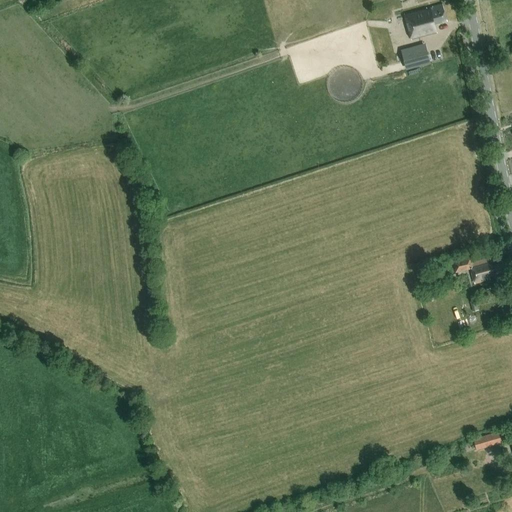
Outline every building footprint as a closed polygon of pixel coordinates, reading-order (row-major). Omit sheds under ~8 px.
[(447,20),(443,5),(405,14),(411,39),(438,33),(435,23),(447,20)] [(402,52),(406,68),(429,62),(425,46),(402,52)] [(471,256),(453,260),(456,273),(471,269),(475,284),(491,280),(490,277),(505,273),(501,255),(472,262),(471,256)] [(509,441),(506,430),(500,431),(503,443),(509,441)] [(476,451),(502,443),(498,431),(473,439),(476,451)]
